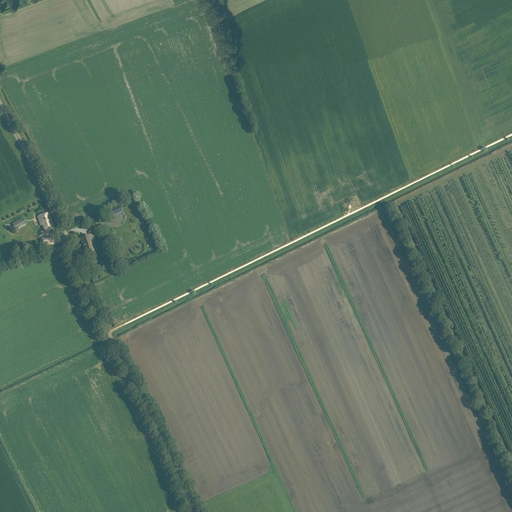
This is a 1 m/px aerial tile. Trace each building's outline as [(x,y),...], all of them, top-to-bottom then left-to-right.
[(117,222),(126,218),(122,208),(113,213),(117,222)] [(38,217),(41,224),(43,223),(46,232),(54,230),(49,214),(38,217)] [(12,224),(16,230),(26,224),(23,218),(12,224)] [(81,238),(86,257),(96,254),(91,235),(81,238)] [(50,237),(43,239),(44,243),(40,243),(41,248),(52,245),(50,237)]
